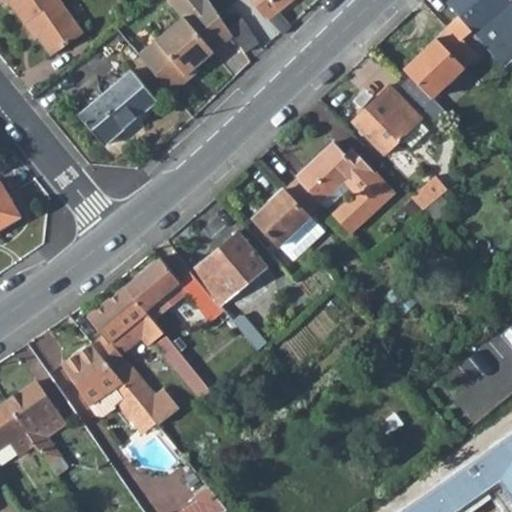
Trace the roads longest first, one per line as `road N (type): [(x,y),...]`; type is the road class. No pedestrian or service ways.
road 1 (tertiary): [(110,238),(368,0)]
road 2 (residential): [(110,238),(0,97)]
road 3 (tertiary): [(0,320),(110,238)]
